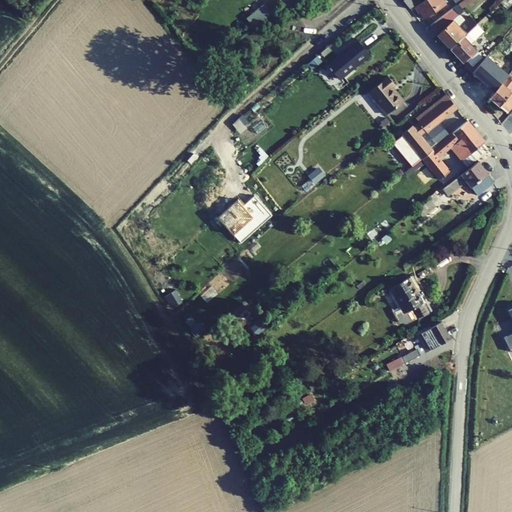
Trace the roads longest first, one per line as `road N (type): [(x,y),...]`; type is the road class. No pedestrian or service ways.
road 1 (unclassified): [(511,223),(468,325),(455,511)]
road 2 (unclassified): [(388,0),(503,147)]
